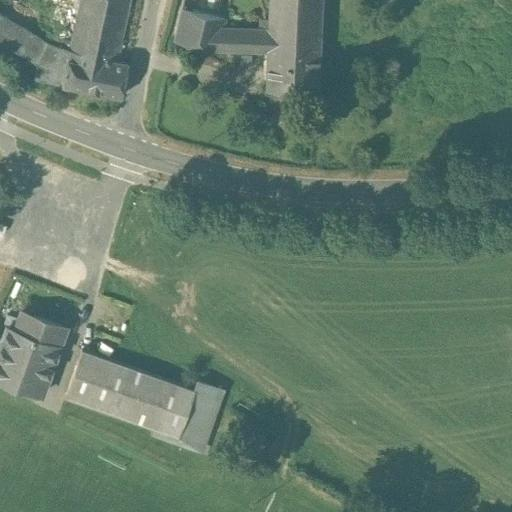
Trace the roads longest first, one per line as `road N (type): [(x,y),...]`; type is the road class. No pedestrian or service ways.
road 1 (tertiary): [(123,149),(298,191),(511,175)]
road 2 (unclassified): [(159,0),(123,149)]
road 3 (tertiary): [(0,93),(123,149)]
